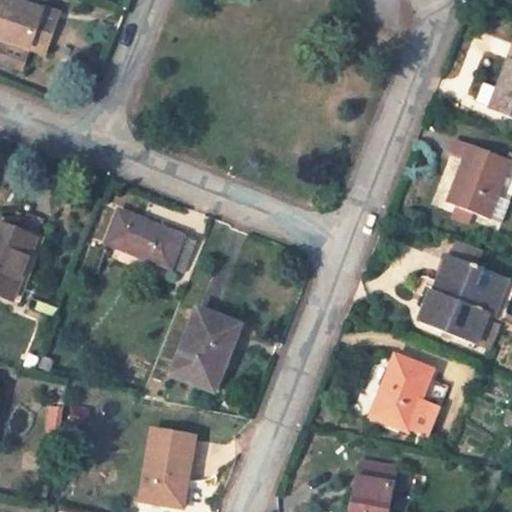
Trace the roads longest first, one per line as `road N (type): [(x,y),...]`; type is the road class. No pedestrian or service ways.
road 1 (residential): [(343,245),(249,511)]
road 2 (residential): [(415,0),(434,12),(343,245)]
road 3 (residential): [(96,150),(343,245)]
road 4 (residential): [(154,0),(96,150)]
